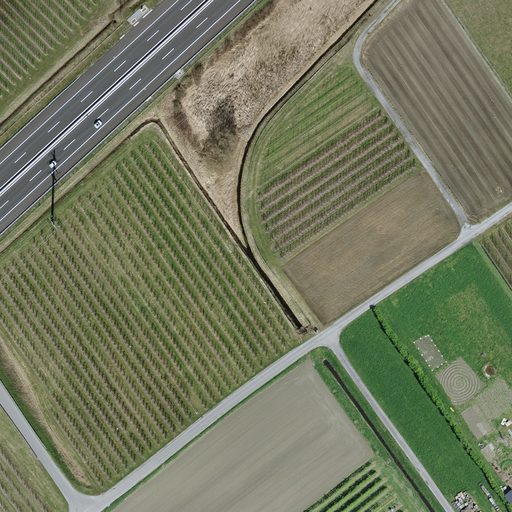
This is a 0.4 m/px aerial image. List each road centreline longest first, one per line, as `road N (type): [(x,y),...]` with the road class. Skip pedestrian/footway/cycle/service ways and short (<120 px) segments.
road 1 (unclassified): [(85,511),(511,204)]
road 2 (motorway): [(0,208),(226,0)]
road 3 (track): [(398,0),(363,36),(359,67),(470,232)]
road 4 (motorway): [(191,0),(0,175)]
road 5 (track): [(449,511),(323,335)]
road 6 (unclassified): [(0,393),(81,511)]
